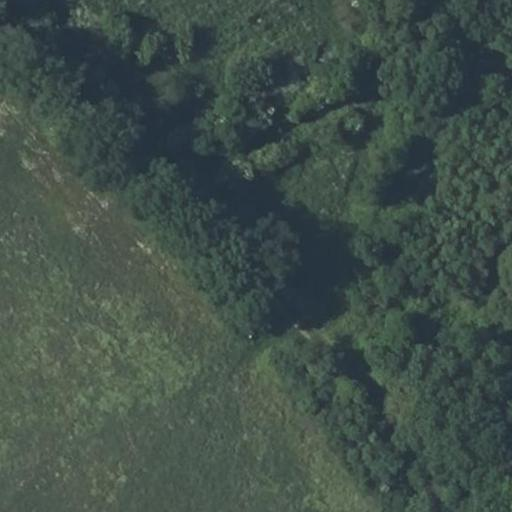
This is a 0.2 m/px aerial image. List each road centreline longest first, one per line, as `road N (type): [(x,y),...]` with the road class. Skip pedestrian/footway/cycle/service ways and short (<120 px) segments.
road 1 (track): [(6,0),(274,314),(363,379),(448,511)]
road 2 (track): [(424,0),(288,146),(193,217)]
